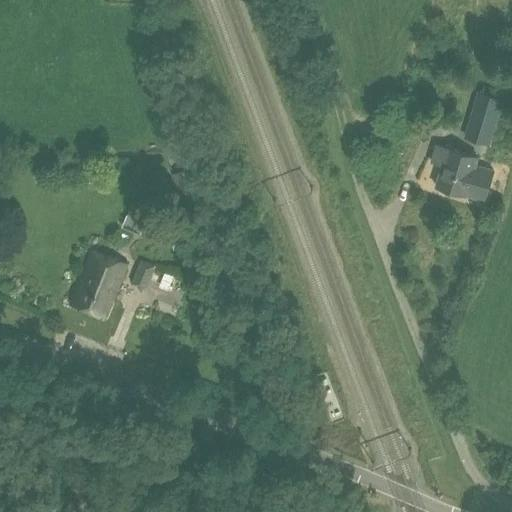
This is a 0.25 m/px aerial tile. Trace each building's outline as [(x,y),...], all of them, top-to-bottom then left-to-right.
[(479,91),(465,135),(485,141),(499,97),(479,91)] [(491,168),(476,163),(478,156),(437,144),(432,161),(442,164),(436,185),(481,199),(491,168)] [(194,164),(173,173),(185,204),(207,195),(194,164)] [(133,201),(127,215),(124,223),(142,230),(151,208),(133,201)] [(125,262),(94,250),(73,302),(104,314),(125,262)] [(157,265),(141,259),(132,282),(147,289),(157,265)] [(163,300),(166,280),(152,278),(149,298),(163,300)]
